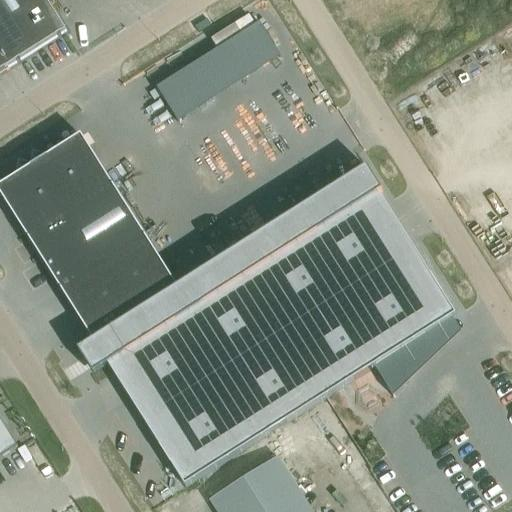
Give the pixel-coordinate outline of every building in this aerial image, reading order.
[(45,0),(0,0),(0,74),(5,71),(6,73),(9,71),(8,69),(66,32),(45,0)] [(85,109),(118,164),(164,137),(131,82),(85,109)] [(83,138),(82,139),(81,137),(0,188),(0,197),(28,242),(61,294),(92,343),(78,352),(93,377),(108,368),(185,489),(456,317),(379,196),(382,194),(367,170),(178,289),(83,138)] [(108,396),(99,402),(109,416),(117,410),(108,396)] [(0,421),(0,460),(18,449),(0,421)] [(215,511),(312,511),(279,460),(210,504),(215,511)]
